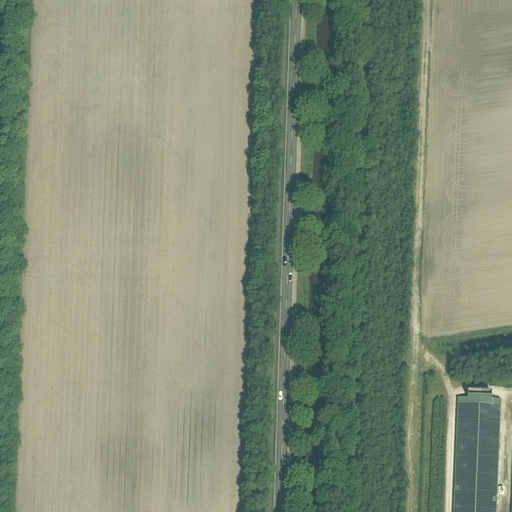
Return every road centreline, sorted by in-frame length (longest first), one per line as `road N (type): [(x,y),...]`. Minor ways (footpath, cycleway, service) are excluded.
road 1 (tertiary): [(279,511),(296,0)]
road 2 (track): [(425,0),(414,353),(436,366)]
road 3 (track): [(414,353),(407,511)]
